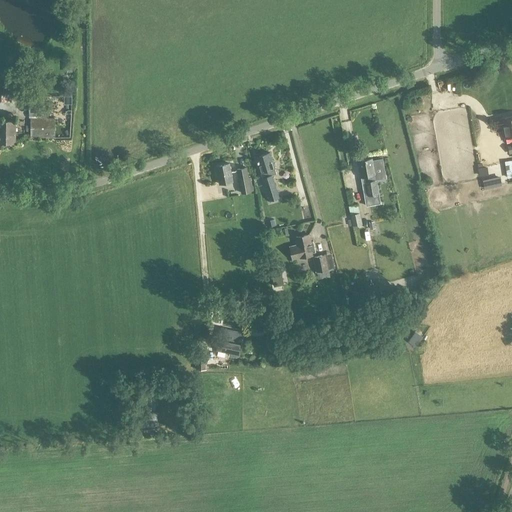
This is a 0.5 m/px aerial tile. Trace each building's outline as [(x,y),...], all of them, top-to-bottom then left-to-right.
[(10,69),(0,69),(1,79),(11,79),(10,69)] [(12,102),(12,92),(1,92),(2,102),(12,102)] [(41,101),(29,101),(29,113),(41,113),(41,101)] [(31,138),(55,138),(55,118),(47,118),(47,113),(41,113),(41,118),(30,119),(31,138)] [(511,136),(511,115),(501,118),(504,130),(503,132),(503,136),(506,138),(511,136)] [(0,121),(0,143),(15,143),(15,121),(0,121)] [(263,179),(277,174),(270,152),(256,157),(263,179)] [(361,178),(364,177),(375,175),(372,160),(359,162),(361,178)] [(216,166),(219,184),(233,181),(230,164),(216,166)] [(247,167),(236,169),(241,194),(252,192),(247,167)] [(351,216),(353,227),(363,225),(360,214),(351,216)] [(296,238),(297,246),(290,247),(293,260),(314,255),(309,235),(296,238)] [(326,254),(313,257),(316,272),(329,270),(326,254)] [(282,277),(272,278),(274,287),(283,285),(282,277)] [(217,351),(239,355),(242,341),(220,337),(217,351)] [(206,370),(206,366),(207,350),(196,350),(196,370),(206,370)] [(156,410),(156,398),(147,398),(146,410),(156,410)] [(158,427),(157,411),(134,413),(136,429),(158,427)]
